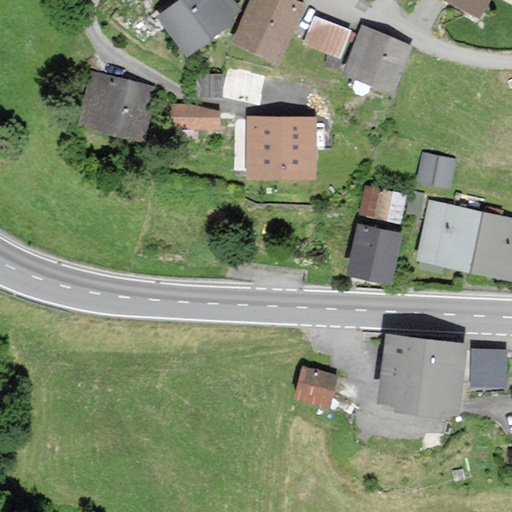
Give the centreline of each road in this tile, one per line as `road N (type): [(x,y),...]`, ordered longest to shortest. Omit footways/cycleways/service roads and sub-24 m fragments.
road 1 (primary): [(511,321),(118,299),(32,281),(0,265)]
road 2 (unclassified): [(511,61),(449,52),(339,0)]
